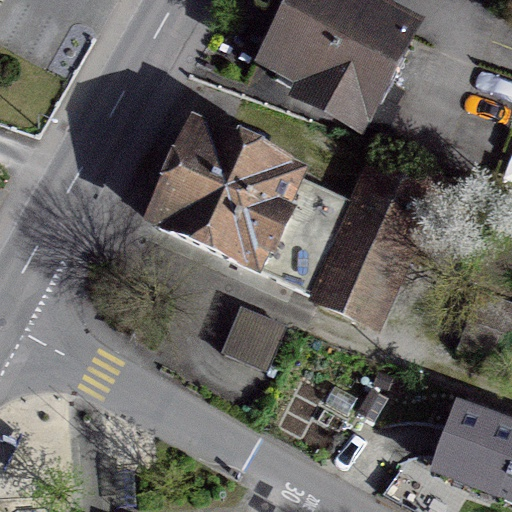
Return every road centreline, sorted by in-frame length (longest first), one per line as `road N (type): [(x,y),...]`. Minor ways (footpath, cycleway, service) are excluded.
road 1 (residential): [(0,320),(346,511)]
road 2 (secondary): [(0,312),(175,0)]
